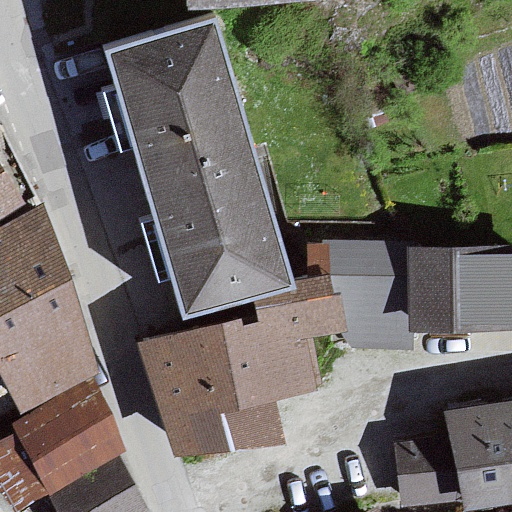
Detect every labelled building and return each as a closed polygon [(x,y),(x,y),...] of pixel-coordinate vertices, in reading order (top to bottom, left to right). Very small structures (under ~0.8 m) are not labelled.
[(188,0),(189,10),(317,0),(188,0)] [(219,21),(104,53),(182,325),(297,292),(219,21)] [(0,126),(0,225),(26,211),(0,167),(0,132),(4,131),(0,126)] [(99,381),(43,214),(0,233),(0,383),(20,420),(99,381)] [(250,324),(135,349),(177,464),(283,449),(274,399),(304,397),(300,372),(317,370),(328,369),(334,360),(329,340),(342,332),(355,360),(397,361),(388,254),(306,253),(301,269),(317,269),(319,287),(251,308),(250,324)] [(511,256),(410,257),(411,337),(511,336),(511,256)] [(91,394),(11,431),(42,499),(123,462),(91,394)] [(467,511),(511,504),(511,407),(437,420),(441,442),(392,450),(403,511),(457,502),(458,511),(467,511)] [(144,511),(125,473),(55,507),(58,511),(144,511)]
